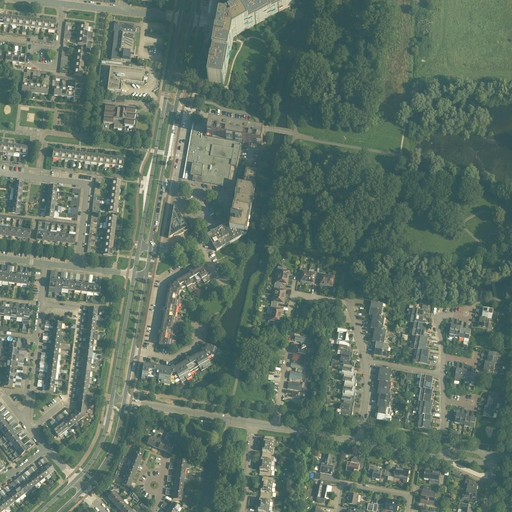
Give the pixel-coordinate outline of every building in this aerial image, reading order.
[(230,22),(229,22),(227,24),(221,23),(222,24),(222,27),(219,27),(218,35),(219,36),(219,39),(215,39),(214,44),(214,43),(209,46),(208,55),(211,60),(215,60),(214,65),(211,64),(211,67),(212,69),(210,82),(223,84),(225,72),(226,72),(227,66),(230,47),(231,47),(233,37),(259,22),(260,23),(282,10),(282,11),(289,7),(294,4),(291,0),(271,0),(257,8),(256,6),(253,6),(252,10),(247,9),(230,18),(230,22)] [(135,34),(135,29),(133,29),(133,26),(117,24),(117,27),(116,27),(115,32),(114,32),(111,60),(130,62),(131,57),(133,57),(136,34),(135,34)] [(5,62),(12,63),(13,54),(6,54),(7,51),(4,51),(3,58),(5,59),(5,62)] [(107,91),(118,93),(120,93),(121,84),(120,83),(122,83),(122,82),(123,82),(143,85),(143,80),(147,80),(144,76),(144,72),(110,68),(107,91)] [(53,96),(60,97),(61,88),(54,88),(54,90),(51,89),(51,93),(54,93),(53,96)] [(105,105),(103,123),(112,125),(112,124),(114,124),(113,129),(122,130),(122,126),(124,126),(133,127),(135,109),(126,107),(125,110),(114,109),(115,106),(105,105)] [(196,176),(195,181),(222,186),(222,187),(227,188),(231,166),(237,167),(241,146),(240,146),(241,144),(205,138),(207,126),(202,125),(195,124),(187,169),(192,170),(191,175),(196,176)] [(207,126),(205,138),(241,144),(243,144),(244,143),(262,146),(264,135),(264,133),(251,131),(245,130),(244,130),(229,127),(223,126),(210,124),(209,125),(207,125),(207,126)] [(217,252),(218,251),(247,235),(258,170),(247,168),(244,184),(239,183),(238,190),(239,190),(238,193),(236,192),(235,197),(236,197),(234,213),(235,213),(234,215),(232,215),(231,220),(232,220),(232,222),(230,222),(207,235),(210,240),(208,243),(210,246),(212,245),(213,246),(217,252)] [(187,228),(178,212),(174,205),(168,239),(173,236),(174,237),(176,236),(178,235),(180,235),(182,234),(184,233),(183,231),(187,228)] [(9,275),(10,267),(7,266),(7,272),(5,272),(5,274),(3,274),(2,282),(8,283),(9,275)] [(276,277),(278,277),(288,279),(289,272),(283,271),(284,268),(278,267),(276,277)] [(20,285),(21,276),(22,276),(23,268),(20,268),(19,274),(17,273),(16,273),(15,276),(14,284),(20,285)] [(210,281),(209,279),(202,268),(194,273),(192,270),(190,272),(191,274),(174,284),(173,286),(171,285),(169,287),(171,289),(169,291),(166,310),(164,309),(163,312),(166,313),(162,333),(159,332),(159,335),(161,335),(160,345),(175,348),(176,342),(171,341),(173,330),(178,331),(180,320),(175,319),(177,308),(182,309),(183,303),(178,302),(180,293),(188,289),(190,293),(195,290),(193,286),(202,280),(205,284),(210,281)] [(307,283),(309,273),(306,273),(306,271),(300,270),(299,275),(302,276),(301,282),(307,283)] [(307,283),(314,284),(315,278),(318,279),(319,273),(313,272),(313,271),(310,271),(309,273),(307,283)] [(319,273),(318,279),(321,279),(320,285),(326,287),(328,277),(325,276),(325,274),(319,273)] [(61,290),(61,293),(67,294),(68,290),(69,282),(70,274),(67,274),(67,280),(63,279),(63,282),(62,290),(61,290)] [(328,277),(326,287),(333,288),(334,282),(337,282),(338,276),(332,275),(332,277),(328,277)] [(275,286),(280,287),(281,284),(287,285),(288,279),(278,277),(278,280),(276,280),(275,286)] [(99,278),(98,283),(96,283),(96,286),(94,285),(93,294),(99,294),(100,286),(101,283),(101,278),(99,278)] [(280,287),(275,286),(273,292),(275,293),(275,296),(285,298),(286,291),(280,290),(280,287)] [(272,299),(272,300),(271,305),(277,306),(278,303),(284,304),(285,298),(275,296),(274,299),(272,299)] [(369,302),(368,306),(370,306),(370,309),(382,311),(383,304),(369,302)] [(11,309),(11,307),(12,304),(9,303),(9,309),(5,308),(4,317),(10,317),(11,309)] [(29,322),(29,320),(30,311),(31,306),(28,305),(28,309),(26,308),(26,311),(24,311),(23,319),(22,322),(29,322)] [(277,306),(271,305),(270,311),(272,312),(271,315),(281,317),(282,310),(277,309),(277,306)] [(368,308),(367,312),(369,313),(369,315),(370,315),(381,317),(382,311),(370,309),(368,308)] [(413,310),(412,316),(423,318),(426,319),(426,315),(424,314),(424,312),(413,310)] [(82,314),(82,316),(85,317),(85,318),(88,319),(88,321),(96,322),(97,316),(89,315),(82,314)] [(281,317),(271,315),(269,315),(268,324),(274,325),(274,322),(280,323),(281,317)] [(370,315),(370,319),(372,319),(372,322),(384,325),(385,318),(381,317),(370,315)] [(412,316),(411,323),(414,323),(425,325),(425,321),(423,321),(423,318),(412,316)] [(53,330),(61,331),(62,324),(45,322),(45,325),(50,325),(50,327),(53,327),(53,329),(53,330)] [(369,322),(369,326),(371,326),(371,329),(372,329),(383,331),(384,325),(372,322),(369,322)] [(414,323),(413,330),(425,332),(427,332),(428,329),(426,328),(426,325),(425,325),(414,323)] [(339,346),(349,348),(349,347),(350,343),(349,343),(347,334),(347,331),(338,329),(337,333),(338,333),(336,341),(339,342),(339,346)] [(383,331),(372,329),(371,333),(374,333),(373,336),(385,338),(386,338),(387,334),(386,334),(386,332),(383,331)] [(413,330),(412,336),(416,337),(426,339),(427,335),(425,335),(425,332),(413,330)] [(51,342),(59,343),(60,337),(52,336),(52,335),(44,334),(43,337),(51,338),(51,342)] [(294,335),(293,342),(309,345),(311,338),(294,335)] [(371,335),(370,339),(373,339),(372,342),(374,342),(384,344),(385,338),(373,336),(371,335)] [(416,337),(415,343),(427,346),(429,346),(430,342),(427,342),(428,339),(426,339),(416,337)] [(374,342),(373,346),(375,346),(375,349),(387,352),(388,345),(384,344),(374,342)] [(415,343),(414,350),(415,350),(428,352),(428,349),(426,348),(427,346),(415,343)] [(144,364),(142,379),(148,381),(149,376),(159,378),(159,382),(170,385),(171,380),(176,380),(176,383),(181,381),(182,383),(192,377),(190,372),(199,367),(202,371),(212,365),(210,361),(213,359),(215,355),(219,356),(222,351),(212,347),(207,345),(206,348),(205,350),(203,349),(202,351),(203,352),(202,353),(190,360),(189,357),(186,359),(188,361),(176,368),(175,368),(175,366),(172,367),(172,368),(171,369),(157,366),(158,364),(155,363),(154,366),(144,364)] [(341,356),(352,358),(352,354),(351,353),(349,348),(339,346),(338,350),(341,350),(340,356),(341,356)] [(306,357),(309,357),(310,349),(294,347),(293,355),(306,357)] [(7,356),(16,357),(24,358),(24,355),(16,354),(16,350),(8,349),(7,356)] [(375,349),(372,349),(372,353),(374,353),(374,356),(388,358),(389,352),(387,352),(375,349)] [(415,350),(414,356),(416,357),(428,359),(431,359),(431,356),(429,355),(429,353),(428,352),(415,350)] [(84,352),(78,351),(77,354),(81,355),(81,356),(83,357),(83,359),(92,360),(93,354),(84,352)] [(41,353),(41,356),(46,357),(45,360),(46,360),(49,361),(57,362),(58,356),(50,355),(50,354),(49,354),(47,354),(41,353)] [(343,366),(354,368),(355,364),(353,363),(352,358),(341,356),(340,360),(343,361),(342,366),(343,366)] [(416,357),(415,363),(429,366),(430,362),(428,362),(428,359),(416,357)] [(40,360),(40,362),(46,363),(46,365),(48,365),(48,367),(56,368),(59,368),(60,362),(57,362),(49,361),(46,360),(45,360),(40,360)] [(6,368),(14,369),(14,370),(22,370),(22,368),(17,367),(17,365),(15,365),(15,363),(7,362),(6,368)] [(76,364),(76,367),(82,367),(82,371),(90,372),(91,366),(82,365),(76,364)] [(343,376),(355,378),(355,377),(356,373),(354,373),(354,368),(343,366),(342,370),(341,375),(343,375),(343,376)] [(5,375),(13,376),(21,377),(22,374),(14,373),(14,370),(14,369),(6,368),(5,375)] [(378,368),(377,372),(380,372),(379,375),(391,377),(392,371),(392,370),(378,368)] [(377,374),(376,378),(378,378),(378,381),(390,383),(391,377),(379,375),(377,374)] [(355,378),(343,376),(342,380),(345,380),(344,385),(343,385),(343,386),(355,388),(355,387),(356,383),(355,383),(355,378)] [(421,376),(420,382),(432,385),(434,385),(435,381),(432,381),(433,378),(421,376)] [(89,385),(89,379),(81,378),(81,377),(75,377),(74,379),(78,380),(78,381),(80,381),(80,384),(89,385)] [(379,385),(379,388),(390,390),(391,384),(390,383),(378,381),(377,381),(377,385),(379,385)] [(289,382),(288,388),(301,390),(302,384),(289,382)] [(420,382),(419,389),(421,389),(433,391),(434,388),(431,387),(432,385),(420,382)] [(43,388),(42,389),(45,390),(45,392),(53,393),(54,387),(46,386),(43,385),(43,388)] [(342,395),(355,397),(355,393),(355,388),(343,386),(342,390),(342,394),(343,395),(342,395)] [(376,387),(376,391),(378,392),(378,394),(389,396),(390,390),(379,388),(376,387)] [(421,389),(420,396),(432,398),(434,398),(435,395),(432,394),(433,391),(421,389)] [(486,400),(486,402),(487,402),(497,404),(498,399),(497,399),(498,395),(489,393),(488,397),(488,400),(486,400)] [(377,394),(376,398),(379,398),(378,401),(390,403),(391,397),(389,396),(378,394),(377,394)] [(355,397),(342,395),(341,399),(344,400),(343,404),(340,404),(353,407),(353,406),(354,402),(355,397)] [(420,396),(419,402),(420,402),(432,405),(433,405),(433,401),(431,401),(432,398),(420,396)] [(376,401),(375,404),(378,405),(377,407),(389,410),(390,403),(378,401),(376,401)] [(420,409),(431,411),(434,411),(434,408),(432,407),(432,405),(420,402),(419,406),(420,406),(420,409)] [(73,415),(78,422),(85,417),(85,414),(86,414),(87,404),(82,403),(81,413),(77,413),(73,415)] [(353,407),(340,404),(340,409),(342,409),(341,414),(352,416),(352,412),(353,407)] [(377,407),(376,411),(378,412),(378,414),(390,416),(391,410),(389,410),(377,407)] [(73,416),(71,413),(68,409),(66,411),(69,415),(68,416),(70,418),(68,419),(73,426),(78,422),(73,415),(73,416)] [(420,409),(418,415),(419,415),(432,418),(433,414),(431,414),(431,411),(420,409)] [(457,412),(456,414),(453,413),(452,423),(460,425),(462,413),(457,412)] [(1,418),(0,416),(0,423),(4,421),(10,416),(8,414),(4,417),(3,416),(1,418)] [(375,414),(375,418),(377,418),(377,421),(389,423),(390,416),(378,414),(375,414)] [(419,415),(419,419),(420,419),(419,422),(431,424),(433,425),(434,421),(432,420),(432,418),(419,415)] [(63,423),(61,421),(58,417),(56,418),(59,423),(58,424),(59,426),(58,427),(63,434),(68,430),(63,423)] [(64,419),(63,420),(65,422),(63,423),(68,430),(73,426),(68,419),(66,417),(64,419)] [(418,428),(432,431),(433,427),(430,427),(431,424),(419,422),(418,428)] [(7,426),(1,431),(5,436),(11,431),(18,426),(16,423),(10,428),(10,427),(9,428),(7,426)] [(52,430),(48,433),(53,440),(57,437),(58,438),(59,437),(60,438),(61,438),(64,435),(63,434),(58,427),(55,423),(52,426),(55,430),(53,431),(52,430)] [(13,433),(11,431),(5,436),(9,441),(15,436),(22,431),(20,428),(14,432),(13,433)] [(149,437),(146,445),(152,447),(155,440),(158,432),(156,431),(153,438),(149,437)] [(12,446),(19,441),(26,436),(24,434),(18,439),(15,436),(9,441),(12,446)] [(274,438),(265,437),(264,440),(264,443),(263,442),(262,446),(274,448),(275,440),(274,440),(274,438)] [(155,440),(152,447),(158,450),(161,442),(155,440)] [(16,451),(23,445),(19,441),(12,446),(16,451)] [(158,450),(164,452),(167,444),(161,442),(158,450)] [(16,451),(14,452),(18,457),(27,451),(33,446),(32,443),(27,447),(26,446),(24,447),(23,445),(16,451)] [(167,444),(164,452),(170,455),(174,447),(167,444)] [(273,455),(274,448),(262,446),(262,450),(263,450),(262,452),(263,452),(262,456),(274,457),(272,457),(272,455),(273,455)] [(133,455),(141,458),(144,452),(136,449),(135,450),(133,455)] [(139,464),(141,458),(133,455),(131,461),(139,464)] [(322,465),(320,474),(332,476),(333,467),(330,467),(332,457),(332,456),(325,455),(323,465),(322,465)] [(273,462),(274,457),(262,456),(262,459),(261,459),(261,461),(260,461),(260,465),(271,467),(272,462),(273,462)] [(363,463),(357,462),(358,460),(355,457),(351,460),(351,463),(348,463),(346,472),(358,474),(359,469),(362,470),(363,463)] [(128,460),(126,466),(129,467),(137,470),(139,464),(131,461),(128,460)] [(169,464),(169,466),(187,469),(187,468),(185,467),(186,462),(178,461),(177,465),(169,464)] [(44,469),(39,462),(37,464),(40,468),(39,469),(41,471),(39,472),(40,472),(39,473),(44,479),(49,475),(44,469),(44,468),(44,469)] [(54,471),(49,465),(44,468),(44,469),(49,475),(54,471)] [(271,471),(271,467),(260,465),(259,469),(260,469),(260,471),(259,475),(271,476),(272,471),(271,471)] [(176,470),(176,474),(184,475),(185,469),(187,469),(169,466),(168,469),(176,470)] [(369,466),(368,475),(372,475),(372,479),(380,480),(382,472),(377,471),(378,467),(369,466)] [(134,476),(137,470),(129,467),(126,473),(134,476)] [(395,471),(389,470),(388,477),(403,480),(403,483),(407,484),(409,470),(395,468),(395,471)] [(39,472),(37,470),(34,473),(36,475),(34,476),(35,476),(34,476),(39,483),(44,479),(39,473),(40,472),(39,472)] [(424,479),(432,480),(431,486),(438,487),(439,481),(438,481),(440,473),(425,470),(424,479)] [(132,482),(134,476),(126,473),(124,479),(132,482)] [(35,476),(34,476),(29,480),(30,480),(29,480),(34,487),(39,483),(34,476),(35,476)] [(261,487),(272,488),(273,484),(274,484),(275,481),(273,481),(274,479),(263,477),(263,481),(262,481),(262,483),(261,483),(261,487)] [(29,491),(24,484),(25,484),(24,484),(23,482),(19,478),(17,479),(22,486),(19,488),(20,488),(19,488),(24,495),(29,491)] [(130,488),(132,482),(124,479),(122,485),(130,488)] [(175,483),(174,487),(182,488),(183,482),(185,482),(167,479),(167,482),(175,483)] [(27,482),(24,484),(25,484),(24,484),(29,491),(31,493),(36,489),(34,487),(29,480),(30,480),(29,480),(27,482)] [(331,483),(327,482),(321,481),(320,486),(317,485),(315,498),(317,498),(316,500),(316,501),(317,501),(317,502),(318,503),(319,503),(322,504),(324,504),(325,500),(328,500),(330,494),(331,494),(332,488),(330,488),(331,483)] [(467,491),(476,492),(477,489),(478,489),(478,487),(477,487),(477,486),(471,485),(471,482),(465,481),(464,486),(467,487),(467,491)] [(14,482),(12,483),(17,490),(14,492),(15,492),(14,492),(19,498),(21,501),(26,497),(24,495),(19,488),(20,488),(19,488),(14,482)] [(272,493),(272,488),(261,487),(260,490),(261,490),(261,493),(260,496),(272,498),(273,493),(272,493)] [(9,496),(15,502),(19,498),(14,492),(15,492),(14,492),(13,490),(9,492),(11,494),(9,496),(10,496),(9,496)] [(435,493),(423,491),(421,503),(433,505),(435,493)] [(476,495),(476,492),(467,491),(466,495),(463,494),(462,499),(468,500),(469,497),(475,498),(475,497),(476,497),(477,495),(476,495)] [(108,498),(112,503),(118,497),(114,492),(108,498)] [(183,494),(166,492),(165,495),(173,496),(172,500),(181,501),(181,495),(183,495),(183,494)] [(4,500),(3,497),(0,493),(0,498),(1,499),(0,499),(0,501),(1,502),(0,503),(0,504),(5,510),(10,506),(5,500),(4,500)] [(7,497),(4,500),(5,500),(10,506),(15,502),(9,496),(10,496),(9,496),(8,494),(6,495),(7,497)] [(349,494),(348,504),(356,506),(358,495),(349,494)] [(271,498),(272,498),(260,496),(260,499),(259,502),(258,502),(258,505),(269,507),(271,498)] [(112,503),(116,507),(123,502),(118,497),(112,503)] [(398,502),(387,500),(385,509),(396,511),(398,502)] [(116,507),(121,511),(127,506),(123,502),(116,507)] [(163,502),(162,505),(173,511),(176,511),(180,508),(172,503),(170,507),(163,502)]
